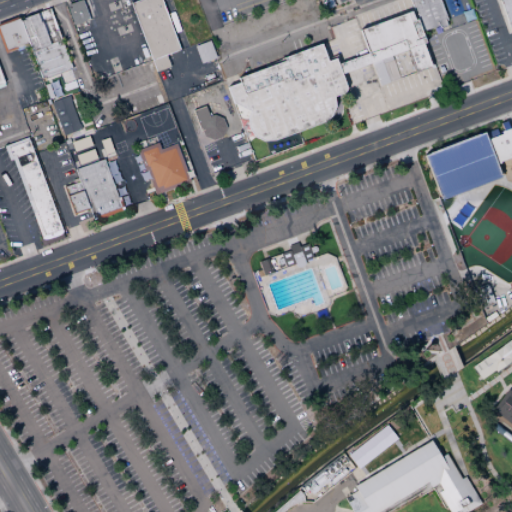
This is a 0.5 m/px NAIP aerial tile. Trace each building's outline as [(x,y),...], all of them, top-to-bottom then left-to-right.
[(65,4),(76,0),(89,0),(96,17),(73,25),(65,4)] [(151,60),(130,3),(137,0),(160,0),(179,49),(179,50),(165,55),(151,60)] [(439,0),(447,20),(445,21),(446,26),(440,28),(438,25),(420,32),(415,18),(408,0),(439,0)] [(511,42),(496,0),(511,0),(511,42)] [(35,12),(48,7),(56,29),(50,31),(52,36),(46,39),(40,21),(38,22),(35,12)] [(409,10),(413,19),(415,18),(420,32),(424,42),(421,43),(406,49),(402,39),(366,52),(357,30),(409,10)] [(18,20),(21,19),(22,17),(35,12),(38,22),(40,21),(46,39),(47,43),(48,44),(29,51),(26,43),(18,20)] [(0,43),(0,22),(16,16),(18,20),(26,43),(15,47),(15,48),(3,52),(0,43)] [(46,39),(52,36),(50,31),(56,29),(61,43),(56,45),(54,40),(47,43),(46,39)] [(406,49),(390,55),(379,59),(370,62),(353,68),(340,73),(336,63),(350,58),(366,52),(402,39),(406,49)] [(48,44),(47,43),(54,40),(56,45),(61,43),(71,68),(44,79),(43,77),(41,78),(40,78),(29,51),(48,44)] [(193,46),(209,40),(215,57),(199,63),(193,46)] [(336,63),(334,57),(325,60),(319,43),(281,57),(282,60),(235,77),(237,82),(224,86),(226,92),(230,103),(232,104),(248,111),(245,117),(245,128),(252,136),(261,141),(273,140),(320,123),(329,117),(334,107),(333,96),(342,93),(345,88),(340,73),(336,63)] [(406,49),(414,73),(430,67),(421,43),(406,49)] [(151,60),(155,72),(169,67),(165,55),(151,60)] [(390,55),(399,79),(388,82),(379,59),(390,55)] [(379,59),(388,82),(379,86),(370,62),(379,59)] [(226,92),(222,93),(226,105),(230,104),(230,103),(226,92)] [(50,102),(68,95),(70,101),(69,101),(78,123),(80,129),(62,136),(50,102)] [(191,110),(204,105),(208,115),(212,114),(221,118),(225,127),(221,137),(212,140),(202,136),(200,130),(199,131),(191,110)] [(511,138),(508,128),(499,132),(499,134),(485,139),(495,164),(499,163),(499,162),(511,157),(511,138)] [(485,139),(482,132),(421,155),(439,200),(486,183),(500,177),(495,164),(485,139)] [(2,145),(26,136),(61,230),(40,238),(11,159),(7,160),(2,145)] [(135,150),(157,141),(159,148),(175,143),(189,181),(154,195),(144,170),(143,171),(135,150)] [(90,217),(87,209),(80,190),(77,179),(73,169),(103,159),(120,207),(90,217)] [(65,195),(61,185),(77,179),(80,190),(65,195)] [(65,195),(80,190),(87,209),(71,215),(65,195)] [(288,251),(257,261),(262,276),(312,259),(306,244),(297,247),(296,243),(287,246),(288,251)] [(511,338),(470,366),(480,381),(511,359),(511,338)] [(506,388),(511,392),(511,429),(488,410),(506,388)] [(396,439),(385,425),(346,456),(357,469),(396,439)] [(374,511),(427,482),(430,487),(433,485),(445,507),(448,511),(465,511),(481,503),(464,475),(459,477),(445,453),(439,456),(429,440),(351,485),(355,491),(349,494),(355,505),(348,509),(349,511),(374,511)]
